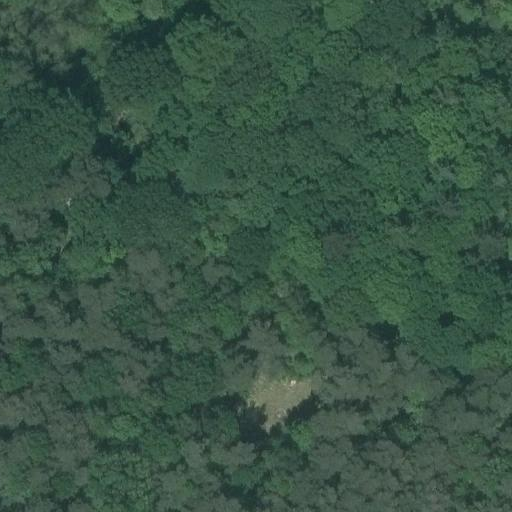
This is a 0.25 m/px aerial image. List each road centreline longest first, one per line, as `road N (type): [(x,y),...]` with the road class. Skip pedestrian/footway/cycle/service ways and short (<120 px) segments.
road 1 (track): [(29,232),(101,221),(511,349)]
road 2 (track): [(136,235),(241,0)]
